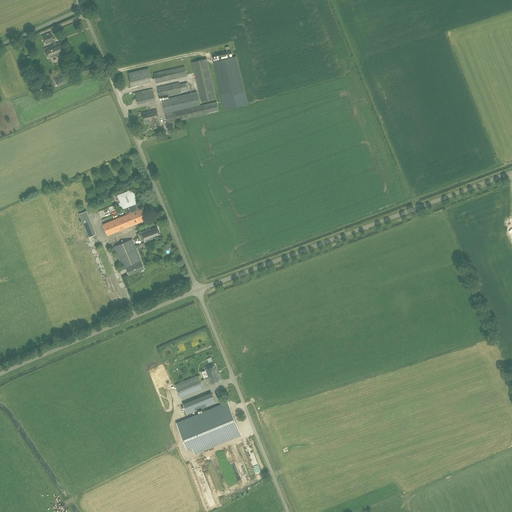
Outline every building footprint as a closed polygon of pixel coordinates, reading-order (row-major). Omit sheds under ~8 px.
[(59,42),(56,44),(51,32),(42,36),(45,44),(52,41),(54,45),(44,48),(48,59),(63,53),(59,42)] [(201,101),(216,98),(206,59),(192,62),(201,101)] [(84,74),(93,71),(91,65),(82,68),(84,74)] [(186,66),(155,72),(156,81),(187,76),(186,66)] [(146,68),(130,71),(132,83),(151,80),(150,72),(146,72),(146,68)] [(200,104),(198,89),(189,91),(187,80),(158,85),(159,94),(166,93),(167,96),(163,97),(167,120),(219,111),(217,100),(200,104)] [(152,89),(135,93),(138,104),(155,100),(152,89)] [(145,123),(151,122),(152,128),(160,126),(159,119),(157,109),(142,112),(145,123)] [(129,190),(118,195),(123,209),(125,208),(127,215),(104,225),(108,235),(121,230),(121,231),(125,229),(124,229),(147,220),(142,209),(138,211),(136,204),(137,199),(134,193),(129,190)] [(96,235),(86,211),(80,214),(89,237),(96,235)] [(158,228),(151,230),(150,229),(142,232),(145,242),(154,239),(154,238),(160,235),(158,228)] [(142,262),(140,262),(131,240),(114,247),(124,269),(126,268),(129,275),(145,269),(142,262)] [(205,370),(201,372),(204,378),(208,377),(211,385),(222,380),(216,365),(205,370)] [(175,385),(181,398),(203,389),(198,375),(175,385)] [(183,404),(187,415),(216,403),(212,394),(207,396),(206,395),(183,404)] [(228,403),(177,423),(187,448),(192,446),(194,453),(241,434),(228,403)]
